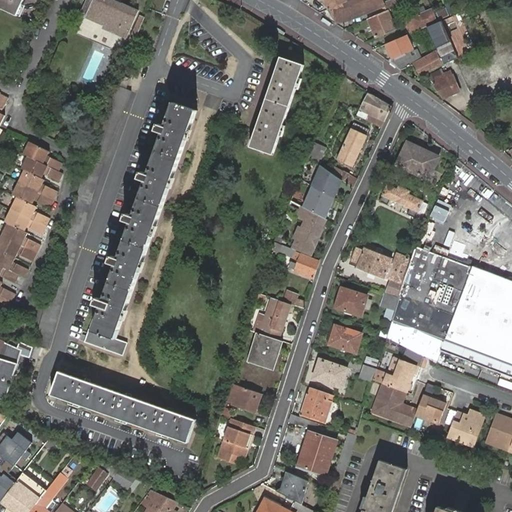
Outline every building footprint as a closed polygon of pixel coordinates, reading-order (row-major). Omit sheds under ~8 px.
[(0,0),(0,7),(17,16),(17,15),(24,0),(0,0)] [(128,35),(139,11),(114,0),(87,0),(82,12),(87,14),(86,16),(107,25),(128,35)] [(324,0),(329,10),(348,1),(347,0),(324,0)] [(379,11),(374,0),(371,0),(352,7),(349,8),(335,11),(336,23),(351,21),(379,11)] [(403,4),(401,0),(392,0),(384,3),(387,11),(388,10),(403,4)] [(448,15),(445,7),(436,11),(439,19),(448,15)] [(426,28),(437,23),(431,9),(403,22),(408,35),(426,28)] [(367,19),(376,38),(396,29),(388,10),(387,11),(367,19)] [(131,41),(135,43),(145,18),(141,17),(133,36),(131,41)] [(332,23),(323,18),(321,21),(330,26),(332,23)] [(437,23),(426,28),(437,51),(443,64),(458,58),(440,21),(437,23)] [(128,35),(107,25),(105,29),(127,38),(128,35)] [(285,33),(277,28),(275,31),(283,36),(285,33)] [(407,35),(385,44),(391,58),(394,57),(395,60),(406,55),(405,52),(412,49),(407,35)] [(413,65),(420,76),(443,64),(437,51),(418,62),(413,65)] [(274,155),(304,65),(271,55),(241,145),(274,155)] [(386,60),(389,62),(400,70),(411,66),(406,55),(395,60),(394,57),(391,58),(389,59),(386,60)] [(434,84),(444,97),(460,90),(453,76),(452,76),(450,71),(442,74),(440,71),(429,75),(435,83),(434,84)] [(130,79),(121,75),(117,84),(127,88),(130,79)] [(369,92),(351,80),(345,92),(346,92),(345,95),(363,104),(368,92),(369,92)] [(89,158),(102,164),(132,91),(118,85),(89,158)] [(368,92),(363,104),(360,109),(357,115),(367,120),(370,114),(385,121),(392,106),(373,94),(368,92)] [(0,126),(5,115),(1,113),(0,112),(0,111),(1,109),(3,110),(8,97),(7,97),(7,96),(0,94),(0,126)] [(179,162),(197,111),(175,102),(171,112),(169,119),(166,127),(159,124),(157,131),(164,133),(154,159),(152,167),(149,174),(142,172),(140,179),(147,181),(139,201),(137,208),(134,216),(127,214),(125,220),(132,223),(125,243),(122,251),(119,258),(112,256),(110,263),(117,265),(110,285),(107,292),(105,300),(98,297),(95,304),(102,307),(99,314),(98,319),(93,317),(85,342),(123,356),(128,343),(116,338),(133,291),(148,249),(163,207),(179,162)] [(382,127),(385,121),(370,114),(367,120),(382,127)] [(354,123),(351,129),(366,137),(369,130),(354,123)] [(366,137),(351,129),(337,159),(353,166),(366,137)] [(47,155),(49,151),(29,141),(23,154),(28,156),(59,171),(62,162),(50,157),(50,159),(46,157),(47,155)] [(327,148),(315,143),(308,156),(320,164),(327,148)] [(408,143),(398,165),(429,179),(439,157),(408,143)] [(59,181),(63,173),(59,171),(28,156),(22,168),(24,170),(42,178),(44,174),(45,172),(48,173),(47,175),(59,181)] [(48,348),(102,164),(88,159),(34,344),(48,348)] [(331,172),(320,165),(312,186),(334,199),(342,180),(331,172)] [(342,180),(354,189),(358,180),(333,167),(331,172),(342,180)] [(54,199),(58,191),(46,185),(45,187),(41,186),(42,183),(44,179),(42,178),(24,170),(18,182),(54,199)] [(50,207),(54,199),(18,182),(12,195),(16,197),(32,204),(34,200),(35,198),(39,200),(38,202),(50,207)] [(416,217),(424,221),(426,217),(430,206),(423,203),(423,202),(408,194),(410,191),(399,186),(397,189),(388,185),(383,195),(380,202),(387,205),(390,199),(410,209),(408,215),(415,218),(416,217)] [(334,199),(312,186),(303,207),(326,219),(334,199)] [(0,188),(0,203),(9,208),(10,209),(16,197),(12,195),(6,192),(0,188)] [(46,226),(50,218),(38,212),(37,214),(34,212),(34,210),(37,206),(32,204),(16,197),(10,209),(46,226)] [(296,240),(293,249),(296,250),(303,253),(311,256),(315,247),(312,245),(315,236),(318,237),(322,228),(326,219),(303,207),(300,205),(291,200),(286,214),(294,219),(295,217),(304,221),(301,229),(298,228),(294,239),(296,240)] [(10,211),(5,222),(7,223),(13,226),(25,231),(27,227),(27,225),(31,227),(30,229),(42,234),(46,226),(10,209),(10,211)] [(7,223),(1,235),(16,242),(37,252),(40,244),(28,238),(28,240),(24,238),(25,236),(27,232),(25,231),(13,226),(7,223)] [(16,242),(1,235),(0,236),(0,249),(15,257),(17,253),(18,251),(22,252),(20,254),(33,260),(37,252),(16,242)] [(314,278),(320,261),(296,252),(296,250),(293,249),(275,242),(273,249),(294,257),(290,267),(295,269),(295,271),(314,278)] [(410,350),(425,357),(436,363),(441,351),(446,339),(460,345),(511,364),(511,282),(481,271),(458,262),(416,246),(411,259),(404,281),(399,295),(401,295),(387,337),(410,350)] [(394,277),(404,281),(411,259),(406,257),(403,266),(392,261),(393,259),(365,248),(364,250),(357,247),(352,260),(359,263),(357,267),(385,279),(386,277),(393,280),(394,277)] [(15,257),(0,249),(0,265),(19,274),(25,277),(29,269),(16,263),(16,265),(12,263),(13,261),(15,257)] [(0,265),(0,274),(0,273),(4,275),(3,276),(15,282),(19,274),(0,265)] [(0,295),(8,299),(12,301),(16,293),(4,287),(3,289),(0,287),(0,286),(2,282),(0,280),(0,295)] [(343,288),(336,308),(362,315),(368,296),(343,288)] [(305,308),(307,302),(297,298),(298,295),(288,291),(284,302),(305,308)] [(392,320),(395,311),(399,298),(385,293),(381,306),(388,308),(385,318),(392,320)] [(284,302),(281,301),(280,304),(272,301),(261,334),(279,340),(291,304),(284,302)] [(335,326),(330,345),(356,353),(362,334),(335,326)] [(261,334),(257,333),(249,362),(274,371),(284,341),(279,340),(261,334)] [(511,364),(460,345),(446,339),(441,351),(511,377),(511,364)] [(22,349),(0,340),(0,398),(6,400),(22,349)] [(422,367),(424,361),(425,357),(410,350),(405,361),(417,365),(422,367)] [(378,366),(379,359),(366,356),(364,363),(378,366)] [(404,391),(407,392),(417,365),(405,361),(393,357),(387,373),(377,369),(373,380),(383,384),(404,391)] [(317,368),(314,379),(317,379),(343,388),(349,369),(320,360),(317,368)] [(373,380),(377,369),(364,365),(360,378),(373,382),(373,380)] [(85,381),(59,371),(51,394),(189,443),(196,420),(168,409),(141,400),(126,395),(100,386),(85,381)] [(262,394),(231,384),(226,399),(233,402),(233,404),(255,412),(262,394)] [(412,425),(416,414),(418,410),(400,404),(404,391),(383,384),(373,411),(412,425)] [(308,393),(301,415),(326,424),(333,401),(308,393)] [(440,423),(445,408),(447,402),(439,399),(439,401),(431,399),(432,396),(428,395),(424,393),(418,410),(416,414),(440,423)] [(450,409),(447,422),(452,423),(455,411),(450,409)] [(485,416),(471,410),(469,416),(457,412),(448,436),(474,446),(485,416)] [(0,421),(2,423),(8,416),(0,413),(0,421)] [(313,430),(316,423),(291,414),(289,421),(313,430)] [(509,451),(511,443),(511,420),(496,414),(486,441),(509,451)] [(256,427),(231,419),(231,421),(224,441),(218,459),(230,463),(233,455),(240,457),(246,459),(250,448),(247,447),(251,435),(254,436),(256,427)] [(310,432),(299,467),(326,475),(337,440),(310,432)] [(0,501),(0,502),(9,490),(0,482),(0,480),(7,472),(9,473),(32,443),(22,435),(17,443),(4,433),(0,438),(0,451),(6,456),(0,464),(0,501)] [(356,436),(348,433),(330,491),(337,494),(343,477),(353,445),(356,436)] [(233,455),(230,463),(237,465),(240,457),(233,455)] [(101,459),(85,481),(96,489),(112,467),(101,459)] [(390,511),(405,469),(380,460),(362,511),(390,511)] [(127,489),(137,476),(121,468),(113,479),(127,489)] [(309,480),(287,470),(282,487),(276,490),(303,503),(309,480)] [(47,491),(23,473),(12,486),(9,490),(1,500),(16,511),(30,511),(40,499),(47,491)] [(68,479),(61,473),(47,491),(40,499),(30,511),(48,511),(45,509),(52,499),(68,479)] [(175,511),(172,510),(177,502),(151,489),(147,495),(155,500),(150,509),(148,511),(175,511)] [(141,502),(150,509),(155,500),(147,495),(141,502)] [(52,511),(58,504),(52,499),(45,509),(48,511),(52,511)] [(291,511),(269,501),(265,508),(262,506),(258,511),(291,511)]
